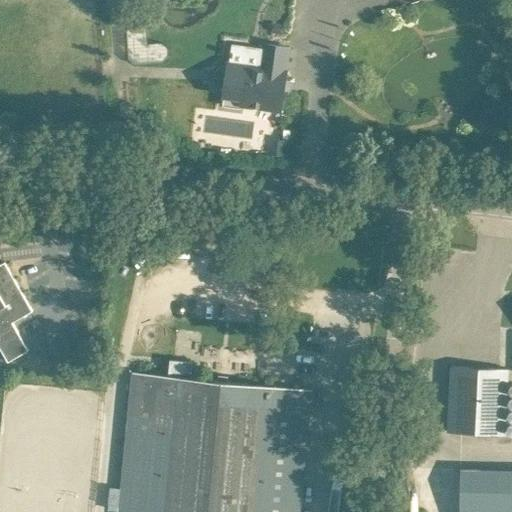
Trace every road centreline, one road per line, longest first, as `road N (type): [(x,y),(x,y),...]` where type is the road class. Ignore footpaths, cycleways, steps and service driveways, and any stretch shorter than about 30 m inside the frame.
road 1 (tertiary): [(404,199),(0,170)]
road 2 (unclassified): [(375,511),(404,199)]
